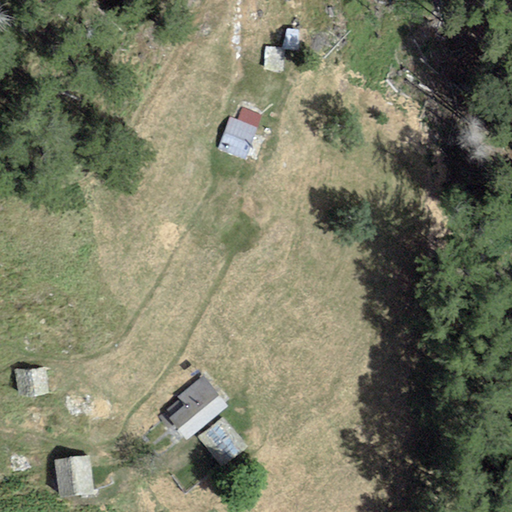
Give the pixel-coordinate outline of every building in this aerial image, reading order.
[(236,123),(230,121),(215,152),(239,164),(261,119),(242,110),(236,123)] [(43,366),(13,369),(15,394),(45,392),(43,366)] [(218,400),(200,376),(171,397),(177,405),(166,414),(178,430),(218,400)] [(238,443),(218,417),(194,435),(214,461),(238,443)] [(83,457),(51,459),(54,493),(86,490),(83,457)]
